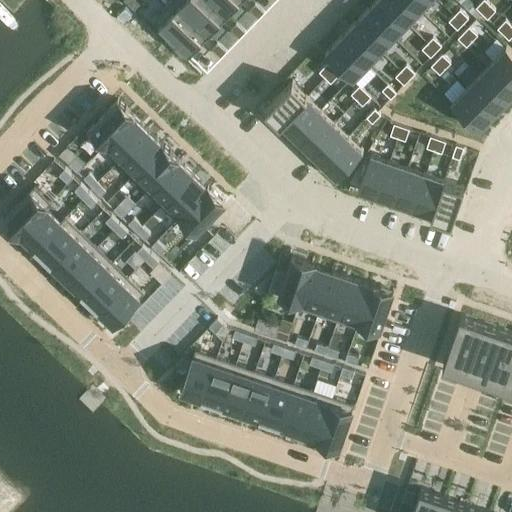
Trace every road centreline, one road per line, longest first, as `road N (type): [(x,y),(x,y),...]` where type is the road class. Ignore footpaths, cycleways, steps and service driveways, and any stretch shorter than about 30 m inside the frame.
road 1 (residential): [(390,435),(369,493),(170,426),(0,261)]
road 2 (residential): [(197,105),(318,224),(449,266)]
road 3 (unknown): [(273,28),(362,112),(505,177)]
road 4 (residential): [(449,266),(390,435)]
road 5 (residential): [(0,152),(113,29)]
road 6 (residential): [(197,105),(301,0)]
road 7 (residential): [(511,478),(390,435)]
road 8 (residential): [(511,159),(472,273)]
